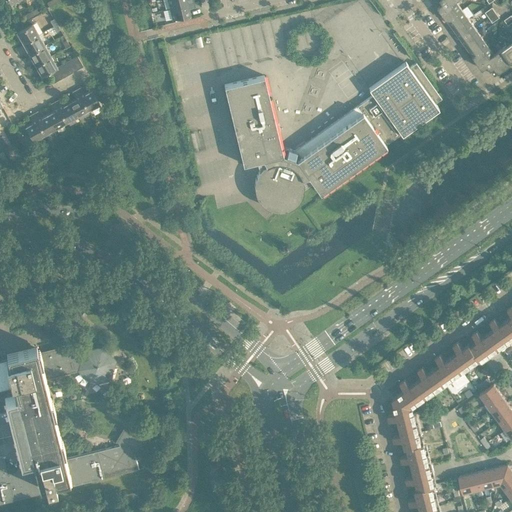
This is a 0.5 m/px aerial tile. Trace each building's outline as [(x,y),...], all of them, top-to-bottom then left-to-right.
[(441,0),(443,2),(438,6),(441,11),(442,11),(448,19),(462,9),(456,0),(441,0)] [(194,2),(170,8),(173,19),(190,14),(189,8),(195,6),(194,2)] [(462,9),(448,19),(454,28),(469,18),(462,9)] [(469,18),(454,28),(460,37),(475,27),(469,18)] [(22,42),(23,43),(39,33),(33,23),(33,22),(16,32),(17,32),(23,42),(22,42)] [(475,27),(460,37),(467,46),(482,36),(475,27)] [(39,33),(23,43),(29,53),(28,53),(29,54),(45,44),(39,34),(40,34),(39,33)] [(482,36),(467,46),(473,55),(488,44),(482,36)] [(511,40),(502,47),(511,60),(511,40)] [(45,44),(29,54),(35,64),(52,55),(51,55),(45,45),(46,45),(45,44)] [(494,53),(488,44),(473,55),(479,63),(479,64),(483,68),(488,65),(495,75),(511,62),(511,60),(502,47),(494,53)] [(52,55),(35,64),(35,65),(36,65),(41,75),(41,76),(46,73),(52,70),(57,67),(58,66),(57,65),(57,66),(51,56),(52,56),(52,55)] [(77,55),(72,58),(78,69),(83,66),(77,55)] [(72,58),(66,61),(72,72),(78,69),(72,58)] [(66,61),(61,64),(67,75),(72,72),(66,61)] [(402,134),(439,108),(435,102),(441,98),(419,67),(416,62),(409,66),(405,61),(369,87),(373,94),(357,105),(294,150),(287,147),(282,148),(277,130),(279,129),(278,122),(275,122),(264,75),(224,84),(236,132),(238,132),(239,138),(237,139),(243,163),(257,160),(259,170),(258,172),(257,173),(257,174),(256,177),(255,180),(254,184),(254,187),(255,190),(256,193),(257,196),(259,199),(261,201),(263,204),(265,205),(268,207),(271,208),(274,209),(277,210),(280,210),(284,209),(287,208),(290,207),(292,206),(295,204),(297,201),(299,199),(301,196),(302,193),(303,190),(304,187),(312,181),(320,192),(386,145),(386,144),(401,133),(402,134)] [(67,75),(61,64),(58,66),(57,67),(63,77),(67,75)] [(57,67),(52,70),(58,80),(63,77),(57,67)] [(52,70),(46,73),(52,83),(58,80),(52,70)] [(84,93),(81,86),(77,89),(88,110),(89,110),(89,109),(98,104),(99,104),(91,89),(90,89),(91,90),(84,93)] [(70,101),(69,101),(78,116),(78,115),(88,110),(77,89),(72,91),(76,98),(70,101)] [(63,105),(59,98),(55,101),(67,122),(67,121),(77,116),(78,116),(69,101),(69,102),(63,105)] [(48,113),(56,128),(56,127),(66,122),(67,122),(55,101),(51,103),(54,110),(48,113)] [(41,117),(37,110),(33,113),(45,134),(45,133),(55,128),(56,128),(48,113),(47,113),(47,114),(41,117)] [(44,134),(45,134),(33,113),(29,115),(33,122),(27,125),(26,125),(34,140),(35,140),(34,139),(44,134)] [(70,301),(67,308),(73,312),(77,305),(70,301)] [(495,317),(490,320),(495,328),(489,332),(499,346),(511,336),(511,327),(506,320),(500,324),(495,317)] [(477,329),(472,333),(477,340),(475,342),(485,356),(499,346),(489,332),(482,337),(477,329)] [(458,340),(453,344),(458,351),(452,355),(462,370),(480,356),(471,344),(471,345),(470,343),(463,347),(458,340)] [(64,458),(52,412),(44,378),(76,370),(77,370),(91,384),(111,379),(117,359),(102,345),(82,350),(81,350),(81,349),(75,342),(57,346),(57,347),(38,352),(36,345),(6,352),(9,362),(7,362),(7,359),(0,360),(0,436),(14,433),(21,461),(33,458),(35,466),(7,473),(3,455),(0,456),(0,502),(48,491),(48,488),(55,486),(56,489),(138,468),(134,453),(139,453),(146,441),(139,429),(125,429),(120,440),(123,443),(64,458)] [(440,353),(435,356),(440,363),(434,368),(444,382),(462,370),(452,355),(445,360),(440,353)] [(423,365),(418,369),(423,376),(416,381),(427,395),(444,382),(434,368),(428,372),(423,365)] [(405,378),(400,382),(405,389),(393,397),(393,398),(405,402),(413,405),(427,395),(416,381),(410,385),(405,378)] [(478,385),(481,388),(491,381),(488,378),(478,385)] [(494,383),(480,393),(486,402),(500,392),(494,383)] [(473,393),(471,390),(467,386),(462,389),(468,397),(473,393)] [(500,392),(486,402),(493,411),(507,401),(500,392)] [(397,412),(388,414),(390,420),(398,418),(400,425),(417,421),(413,405),(405,402),(393,398),(397,412)] [(511,408),(507,401),(493,411),(499,420),(511,410),(511,408)] [(511,410),(499,420),(505,429),(511,423),(511,410)] [(402,433),(393,435),(395,441),(403,439),(405,447),(408,446),(407,446),(422,442),(417,421),(400,425),(402,433)] [(409,453),(401,455),(402,461),(411,459),(413,467),(429,463),(424,441),(422,442),(407,446),(408,446),(409,453)] [(415,474),(406,476),(407,482),(416,480),(417,483),(434,479),(429,463),(413,467),(415,474)] [(508,463),(491,468),(495,484),(501,483),(508,463)] [(511,482),(511,468),(508,463),(501,483),(504,488),(511,482)] [(491,468),(480,470),(484,487),(495,484),(491,468)] [(480,470),(470,473),(474,490),(484,487),(480,470)] [(470,473),(459,475),(463,492),(474,490),(470,473)] [(417,496),(409,498),(410,504),(419,502),(421,509),(438,505),(432,484),(418,487),(418,488),(415,488),(417,496)] [(118,494),(117,491),(98,496),(100,507),(134,498),(132,490),(118,494)]
